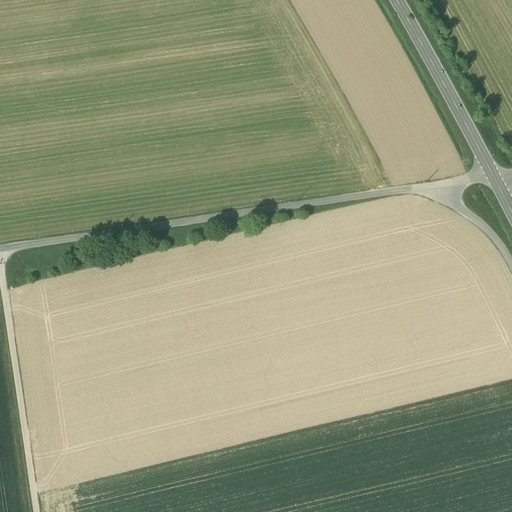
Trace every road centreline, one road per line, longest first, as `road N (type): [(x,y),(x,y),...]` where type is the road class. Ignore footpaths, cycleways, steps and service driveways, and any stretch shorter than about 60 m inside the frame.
road 1 (unclassified): [(493,178),(0,250)]
road 2 (track): [(0,267),(35,511)]
road 3 (secondary): [(493,178),(395,0)]
